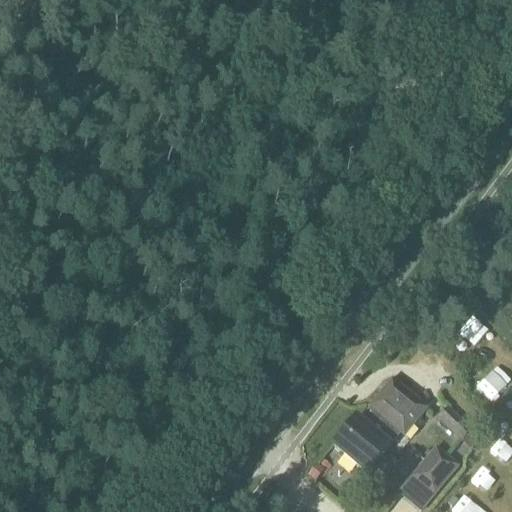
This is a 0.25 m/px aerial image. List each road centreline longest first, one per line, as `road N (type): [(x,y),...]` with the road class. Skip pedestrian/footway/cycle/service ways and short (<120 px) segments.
road 1 (tertiary): [(209,511),(511,118)]
road 2 (track): [(441,82),(282,93),(120,86),(77,76),(58,84),(0,162)]
